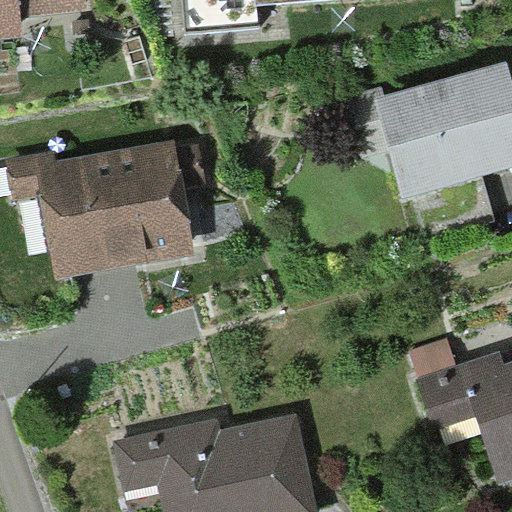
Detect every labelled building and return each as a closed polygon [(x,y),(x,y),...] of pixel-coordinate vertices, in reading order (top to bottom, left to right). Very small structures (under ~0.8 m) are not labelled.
[(0,0),(0,45),(28,43),(26,23),(89,16),(87,0),(0,0)] [(380,0),(257,0),(258,8),(380,0)] [(511,85),(508,71),(390,102),(385,84),(344,95),(362,162),(391,154),(403,200),(511,171),(511,85)] [(184,191),(176,144),(56,164),(54,152),(3,161),(11,206),(41,201),(55,284),(196,261),(184,191)] [(495,190),(451,198),(457,226),(500,219),(495,190)] [(511,481),(511,367),(505,370),(500,356),(457,370),(446,339),(408,352),(435,434),(475,421),(497,486),(511,481)] [(317,511),(297,418),(220,435),(217,420),(111,443),(123,497),(157,489),(162,511),(317,511)]
